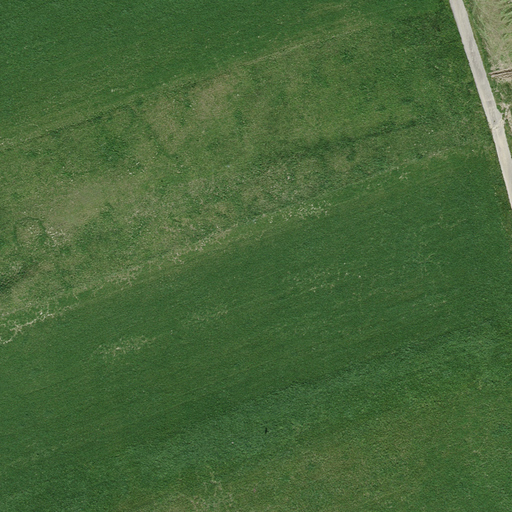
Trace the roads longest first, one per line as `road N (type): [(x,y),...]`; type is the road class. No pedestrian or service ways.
road 1 (track): [(456,0),(511,182)]
road 2 (track): [(511,428),(374,511)]
